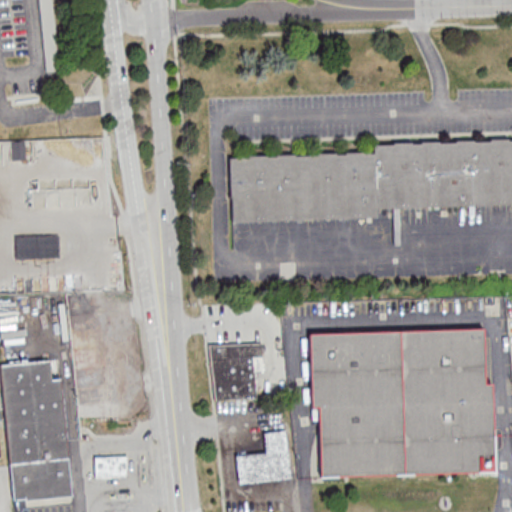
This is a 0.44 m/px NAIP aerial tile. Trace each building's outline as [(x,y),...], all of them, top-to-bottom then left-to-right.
[(38,0),(44,70),(59,69),(53,0),(38,0)] [(229,156),(231,222),(376,217),(376,207),(511,202),(511,138),(372,144),(373,151),(229,156)] [(15,235),(15,258),(58,257),(58,235),(15,235)] [(309,333),(311,407),(318,407),(320,477),(496,472),(494,381),(484,382),(482,328),(309,333)] [(209,343),(213,400),(257,397),(255,370),(263,370),(261,340),(209,343)] [(0,363),(0,392),(11,499),(22,498),(23,501),(69,497),(57,377),(48,378),(46,359),(0,363)] [(234,454),(238,483),(291,477),(285,429),(262,431),(265,451),(234,454)] [(125,456),(91,456),(92,478),(123,477),(125,474),(125,456)] [(129,511),(129,488),(108,488),(108,511),(129,511)]
